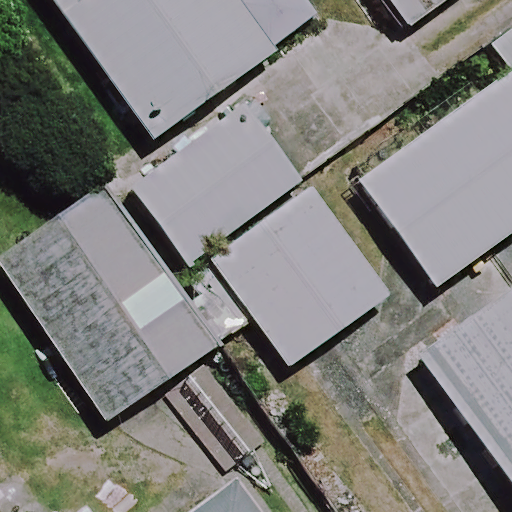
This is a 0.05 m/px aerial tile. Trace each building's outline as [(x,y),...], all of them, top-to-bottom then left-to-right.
[(263,62),(219,0),(41,0),(143,146),(263,62)] [(446,0),(374,0),(399,34),(446,0)] [(511,232),(511,97),(501,83),(352,193),(427,295),(511,232)] [(177,284),(109,192),(0,271),(0,289),(103,431),(222,344),(177,284)] [(511,295),(374,390),(456,511),(506,511),(511,508),(511,295)] [(234,511),(225,498),(205,511),(234,511)]
